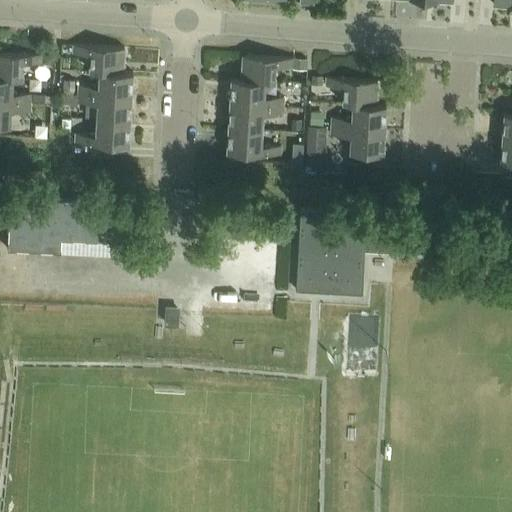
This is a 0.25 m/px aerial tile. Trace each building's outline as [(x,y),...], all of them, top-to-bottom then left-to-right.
[(98,69),(122,70),(123,47),(72,44),(72,52),(90,53),(89,69),(98,70),(98,69)] [(0,50),(0,74),(13,75),(13,76),(21,76),(22,61),(40,62),(40,53),(0,50)] [(44,53),(43,63),(54,64),(54,54),(44,53)] [(240,77),(263,78),(273,79),(274,64),(292,65),(292,56),(241,54),(240,77)] [(294,57),(293,68),(306,68),(307,57),(294,57)] [(132,71),(122,70),(98,69),(98,70),(98,85),(77,84),(77,93),(130,95),(132,71)] [(0,99),(31,100),(32,92),(12,91),(13,76),(13,75),(0,74),(0,99)] [(311,75),(311,83),(322,84),(323,75),(311,75)] [(325,75),(325,85),(343,86),(342,102),(352,103),(352,101),(375,103),(376,79),(325,75)] [(230,76),(229,101),(282,104),(282,96),(262,94),(263,78),(240,77),(230,76)] [(63,78),(63,90),(74,90),(74,79),(63,78)] [(32,92),(31,100),(52,101),(52,93),(32,92)] [(77,93),(77,102),(97,103),(96,118),(129,120),(130,95),(77,93)] [(0,99),(0,123),(11,124),(11,108),(31,109),(31,100),(0,99)] [(229,101),(227,125),(260,127),(261,112),(281,113),(282,104),(229,101)] [(331,115),(330,124),(383,128),(385,103),(375,103),(352,101),(352,103),(351,117),(331,115)] [(310,110),(310,123),(323,123),(324,111),(310,110)] [(511,112),(503,111),(501,136),(511,136),(511,112)] [(71,118),(62,118),(62,126),(71,127),(71,118)] [(75,133),(75,142),(128,144),(129,120),(96,118),(95,134),(75,133)] [(291,118),(291,127),(301,128),(302,118),(291,118)] [(330,124),(330,133),(350,135),(349,150),(382,152),(383,128),(330,124)] [(227,125),(226,150),(279,153),(280,144),(259,143),(260,127),(227,125)] [(511,136),(501,136),(500,160),(511,161),(511,136)] [(326,163),(327,142),(308,141),(307,161),(326,163)] [(290,142),(290,153),(301,153),(302,143),(290,142)] [(11,196),(8,248),(60,251),(61,237),(125,241),(127,202),(27,196),(27,197),(11,196)] [(399,213),(300,207),(296,288),(362,292),(364,247),(398,248),(399,213)] [(407,252),(419,253),(420,229),(408,228),(407,252)] [(165,304),(163,324),(178,325),(179,305),(165,304)]
